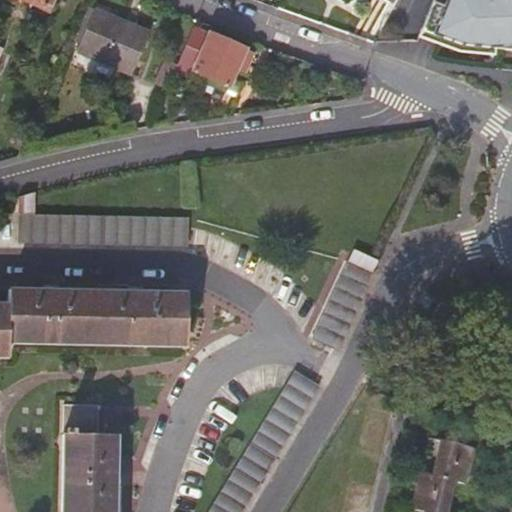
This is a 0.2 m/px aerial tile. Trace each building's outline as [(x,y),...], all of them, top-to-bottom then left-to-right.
[(18,0),(47,12),(52,0),(18,0)] [(511,0),(433,0),(419,37),(437,44),(439,37),(461,45),(495,48),(511,49),(511,0)] [(94,10),(75,52),(129,76),(149,33),(134,27),(131,30),(108,19),(109,17),(94,10)] [(245,49),(185,23),(170,58),(230,84),(237,68),(243,70),(246,62),(240,59),(245,49)] [(439,37),(437,44),(459,52),(494,55),(495,48),(461,45),(439,37)] [(137,91),(153,99),(164,72),(148,65),(137,91)] [(35,218),(35,193),(17,193),(17,218),(17,248),(185,247),(185,218),(35,218)] [(378,267),(351,255),(313,333),(340,346),(378,267)] [(0,365),(9,365),(9,349),(185,349),(186,295),(151,295),(50,296),(8,297),(8,310),(0,310),(0,365)] [(240,511),(321,383),(296,368),(205,511),(240,511)] [(109,433),(109,411),(109,403),(65,403),(62,511),(114,511),(116,461),(117,433),(109,433)] [(451,511),(458,482),(471,485),(479,448),(440,439),(433,475),(420,472),(412,508),(423,511),(422,511),(451,511)]
